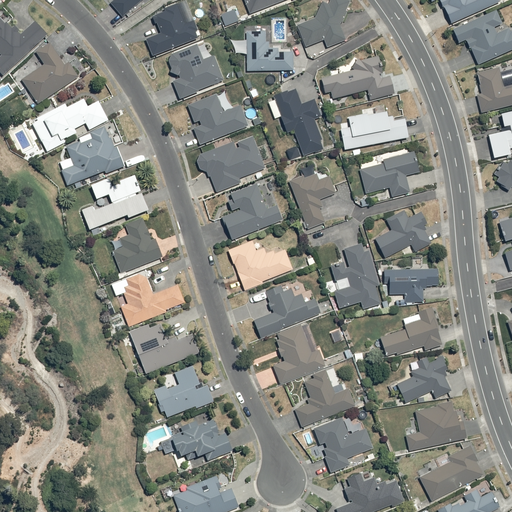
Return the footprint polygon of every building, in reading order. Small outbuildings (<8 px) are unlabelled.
[(114,0),(112,2),(122,14),(140,0),(114,0)] [(165,6),(167,11),(156,16),(156,17),(163,34),(148,40),(154,55),(200,36),(193,21),(197,20),(188,0),(187,0),(185,1),(186,3),(178,6),(176,1),(165,6)] [(245,0),(250,12),(281,0),(245,0)] [(298,26),(306,48),(326,41),(328,45),(346,39),(341,24),(351,1),(348,0),(332,0),(331,4),(324,5),(318,19),(298,26)] [(434,0),(435,1),(437,0),(441,0),(453,24),(502,0),(434,0)] [(222,13),(222,15),(226,25),(241,20),(237,8),(222,13)] [(511,25),(507,28),(504,22),(499,10),(455,29),(461,42),(468,40),(479,64),(511,49),(511,25)] [(0,50),(4,55),(0,58),(0,69),(3,73),(48,34),(37,21),(23,33),(22,28),(14,29),(14,25),(8,25),(1,18),(0,18),(0,50)] [(248,30),(249,71),(295,70),(295,52),(281,52),(281,47),(272,47),(272,44),(268,44),(268,30),(248,30)] [(24,79),(40,102),(80,75),(71,61),(67,64),(61,56),(62,55),(53,42),(38,52),(47,64),(24,79)] [(175,79),(182,98),(226,81),(216,54),(209,57),(203,42),(170,55),(174,67),(172,72),(181,75),(182,77),(175,79)] [(356,58),(355,70),(350,69),(351,74),(324,77),(326,94),(332,93),(333,99),(369,89),(371,99),(397,92),(394,75),(388,77),(380,70),(381,60),(356,58)] [(511,67),(481,73),(485,95),(480,96),(482,111),(511,105),(511,67)] [(305,155),(304,153),(327,144),(316,116),(324,113),(319,99),(304,105),(298,88),(274,97),(289,135),(296,132),(301,145),(289,150),(293,159),(305,155)] [(251,125),(250,121),(258,118),(253,107),(246,110),(243,103),(225,110),(219,94),(190,105),(197,122),(202,120),(204,124),(196,128),(202,145),(251,125)] [(34,122),(49,151),(112,119),(102,99),(91,104),(87,96),(69,106),(68,102),(55,109),(53,104),(36,113),(39,120),(34,122)] [(377,106),(377,112),(352,115),(352,121),(345,122),(342,122),(347,149),(403,139),(404,143),(411,143),(408,118),(396,119),(395,115),(388,116),(388,110),(386,111),(386,105),(377,106)] [(511,108),(503,111),(507,126),(502,127),(503,130),(490,133),(496,158),(511,154),(511,108)] [(63,171),(69,185),(108,170),(109,174),(128,166),(120,144),(116,146),(108,127),(92,133),(94,137),(68,147),(76,165),(63,171)] [(213,176),(218,191),(240,183),(239,178),(266,167),(254,136),(239,142),(241,146),(238,147),(236,141),(197,156),(203,173),(208,171),(211,177),(213,176)] [(359,160),(367,194),(392,187),(394,196),(411,192),(407,175),(421,172),(416,153),(409,154),(408,148),(359,160)] [(511,161),(510,161),(498,181),(511,189),(511,188),(511,161)] [(292,181),(309,227),(327,220),(322,206),(325,205),(322,197),(337,191),(332,175),(322,179),(318,171),(292,181)] [(84,209),(92,229),(130,214),(132,218),(152,210),(138,174),(122,180),(123,182),(116,185),(112,176),(93,183),(99,199),(113,194),(115,201),(96,209),(95,205),(84,209)] [(227,216),(235,238),(285,219),(279,205),(277,205),(272,194),(265,197),(259,182),(233,192),(236,201),(231,204),(235,213),(227,216)] [(423,209),(411,216),(409,212),(390,222),(394,230),(377,239),(386,257),(413,244),(416,250),(433,242),(426,227),(431,225),(423,209)] [(511,249),(507,251),(511,269),(511,215),(499,219),(506,243),(511,240),(511,249)] [(121,237),(122,240),(114,243),(117,250),(115,251),(123,271),(164,256),(157,237),(153,239),(148,224),(126,224),(130,233),(121,237)] [(230,249),(247,290),(296,271),(288,248),(283,250),(281,244),(269,247),(255,238),(230,249)] [(336,292),(341,308),(363,301),(365,309),(382,304),(377,285),(381,284),(370,249),(367,250),(365,243),(346,249),(351,265),(347,266),(346,261),(338,263),(339,265),(332,267),(336,281),(349,277),(352,287),(336,292)] [(440,286),(440,269),(386,270),(387,282),(392,282),(392,294),(394,294),(408,294),(408,301),(424,300),(424,286),(440,286)] [(123,306),(131,326),(168,313),(188,305),(181,283),(156,293),(147,271),(128,279),(130,284),(125,287),(127,292),(125,293),(129,303),(123,306)] [(256,321),(263,338),(323,312),(317,297),(308,301),(305,292),(298,295),(294,287),(287,290),(284,284),(267,291),(276,312),(256,321)] [(382,337),(390,358),(425,345),(427,350),(444,344),(439,303),(421,305),(422,320),(406,326),(407,328),(382,337)] [(132,331),(149,371),(203,350),(196,332),(166,344),(157,321),(132,331)] [(275,364),(283,383),(320,368),(329,364),(322,348),(314,352),(302,324),(280,333),(282,339),(279,340),(287,359),(275,364)] [(408,401),(419,396),(420,402),(446,399),(446,393),(452,390),(445,372),(448,370),(444,358),(431,362),(431,358),(421,358),(421,368),(414,372),(416,376),(400,384),(408,401)] [(165,405),(169,415),(215,398),(210,385),(203,387),(195,364),(176,371),(181,384),(169,388),(168,384),(155,388),(162,406),(165,405)] [(297,407),(304,427),(356,407),(349,389),(337,394),(328,370),(315,375),(316,377),(307,380),(313,397),(309,398),(310,403),(297,407)] [(408,434),(411,450),(470,440),(466,419),(461,420),(458,403),(419,410),(422,432),(408,434)] [(183,449),(185,455),(188,454),(189,459),(196,457),(195,452),(200,450),(202,455),(207,453),(208,459),(234,451),(229,432),(222,434),(218,421),(206,424),(204,417),(184,423),(187,433),(177,436),(181,450),(183,449)] [(317,428),(323,443),(327,442),(329,448),(327,449),(330,455),(326,456),(334,474),(354,465),(351,457),(376,447),(367,426),(351,433),(344,417),(317,428)] [(455,461),(452,463),(447,453),(425,465),(426,467),(419,470),(423,479),(433,499),(485,472),(478,459),(481,458),(474,444),(452,455),(455,461)] [(365,471),(349,478),(352,485),(346,487),(352,503),(338,509),(339,511),(374,511),(406,499),(398,480),(382,487),(377,477),(369,480),(365,471)] [(234,511),(239,510),(238,507),(242,505),(235,488),(227,492),(224,483),(219,472),(188,486),(190,489),(175,497),(180,511),(234,511)] [(442,511),(492,511),(501,507),(493,492),(485,497),(480,489),(469,495),(471,500),(457,508),(454,502),(441,509),(442,511)]
